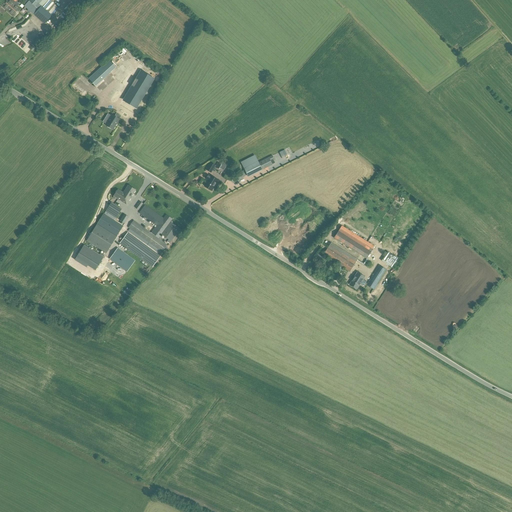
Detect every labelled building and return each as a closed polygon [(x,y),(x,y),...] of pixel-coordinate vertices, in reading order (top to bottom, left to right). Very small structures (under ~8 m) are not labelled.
[(6,0),(2,6),(7,11),(11,6),(13,3),(17,5),(18,4),(16,1),(16,0),(6,0)] [(30,0),(25,6),(45,24),(59,8),(50,0),(49,0),(30,0)] [(68,1),(63,10),(68,14),(73,5),(68,1)] [(14,17),(21,9),(17,5),(13,3),(11,6),(7,11),(14,17)] [(103,65),(88,79),(95,86),(116,67),(109,60),(103,65)] [(126,106),(139,113),(157,84),(144,76),(126,106)] [(112,115),(106,125),(113,130),(119,120),(112,115)] [(255,155),(241,162),(248,177),(263,170),(262,170),(275,163),(273,160),(275,159),(273,156),(259,163),(255,155)] [(211,162),(206,170),(211,173),(216,165),(211,162)] [(207,180),(204,186),(212,191),(218,180),(208,174),(205,179),(207,180)] [(118,190),(114,196),(126,204),(135,190),(128,185),(123,193),(118,190)] [(140,201),(135,208),(138,210),(143,204),(140,201)] [(111,202),(106,212),(116,218),(122,209),(111,202)] [(145,205),(139,213),(157,226),(152,234),(160,240),(164,236),(172,241),(180,229),(172,223),(173,222),(172,221),(173,220),(167,215),(164,219),(145,205)] [(98,223),(86,242),(105,253),(117,236),(123,226),(103,214),(98,223)] [(124,214),(120,221),(125,224),(129,217),(124,214)] [(134,221),(128,228),(146,241),(150,244),(162,252),(167,245),(160,240),(152,234),(134,221)] [(370,236),(377,240),(381,233),(378,231),(380,228),(377,226),(370,236)] [(341,227),(334,239),(366,259),(374,247),(341,227)] [(160,256),(128,232),(119,244),(152,267),(160,256)] [(331,243),(323,255),(339,265),(337,269),(341,271),(343,268),(349,272),(357,260),(331,243)] [(95,270),(103,258),(95,252),(87,265),(95,270)] [(380,265),(367,285),(374,289),(387,269),(380,265)] [(357,272),(349,285),(357,289),(365,277),(357,272)] [(377,366),(385,351),(379,348),(371,363),(377,366)]
